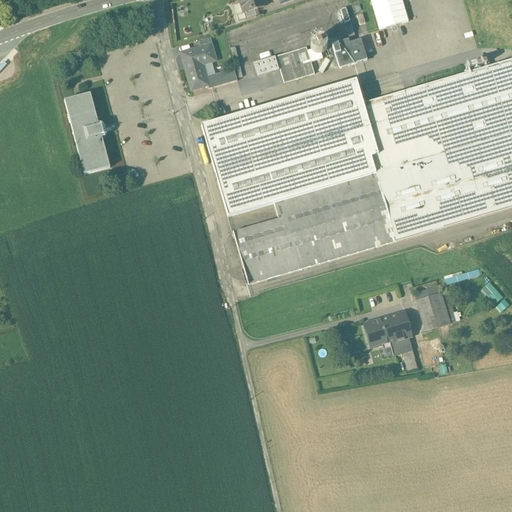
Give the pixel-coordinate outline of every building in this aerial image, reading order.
[(264,0),(239,0),(244,14),(254,10),(266,6),(264,0)] [(401,0),(370,0),(379,31),(408,22),(401,0)] [(346,9),(340,11),(344,23),(350,21),(346,9)] [(254,10),(244,14),(246,20),(256,17),(254,10)] [(362,15),(357,17),(360,26),(365,24),(362,15)] [(351,25),(345,27),(349,38),(355,36),(351,25)] [(210,38),(199,42),(201,48),(212,45),(210,38)] [(327,50),(327,46),(327,43),(325,40),(322,39),(319,38),(315,39),(313,41),(311,43),(310,47),(311,50),(311,51),(312,52),(313,53),(316,55),(319,55),(321,55),(322,54),(325,52),(327,50)] [(348,40),(332,45),(340,69),(367,61),(361,40),(349,44),(348,40)] [(201,48),(181,54),(191,91),(208,87),(209,90),(237,82),(234,70),(215,76),(211,63),(215,62),(211,46),(213,46),(212,45),(201,48)] [(311,51),(308,52),(306,48),(276,57),(284,84),(324,72),(321,61),(323,60),(321,55),(319,55),(316,55),(314,54),(313,53),(312,52),(311,51)] [(336,66),(336,64),(336,61),(334,59),(332,58),(330,57),(327,58),(325,59),(323,61),(323,64),(324,67),(325,69),(327,70),(330,71),(332,70),(335,69),(336,66)] [(275,58),(253,64),(257,78),(279,71),(275,58)] [(356,81),(201,127),(228,218),(274,204),(274,205),(511,134),(511,61),(363,105),(356,81)] [(98,124),(90,94),(64,101),(84,176),(110,169),(102,139),(105,138),(107,133),(114,131),(112,125),(106,127),(101,124),(98,124)] [(511,134),(274,205),(278,220),(232,234),(248,286),(511,207),(511,134)] [(494,305),(503,298),(489,282),(481,289),(494,305)] [(437,286),(426,290),(427,293),(429,298),(440,295),(437,286)] [(427,293),(415,296),(417,303),(429,298),(427,293)] [(441,296),(417,303),(425,332),(449,325),(441,296)] [(501,312),(509,307),(504,299),(496,304),(501,312)] [(445,309),(449,323),(455,322),(451,307),(445,309)] [(405,313),(388,318),(395,342),(408,339),(412,338),(405,313)] [(388,318),(363,325),(371,349),(390,344),(395,342),(388,318)] [(395,342),(390,344),(393,357),(402,354),(412,351),(408,339),(395,342)] [(412,351),(402,354),(408,373),(417,370),(414,360),(415,360),(412,351)]
